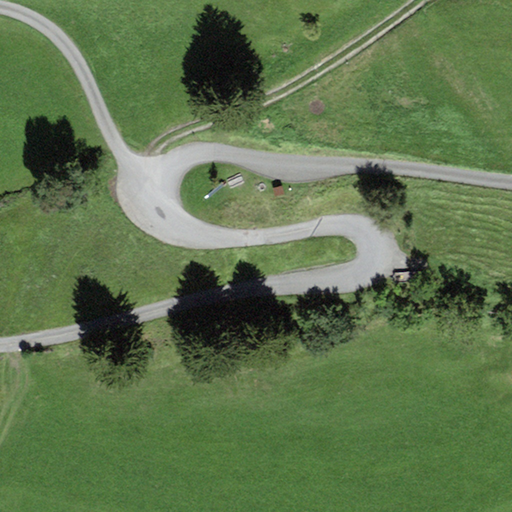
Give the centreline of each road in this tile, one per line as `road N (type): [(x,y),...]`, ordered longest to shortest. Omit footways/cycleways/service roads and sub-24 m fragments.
road 1 (track): [(17,349),(208,297),(336,285),(385,258),(372,234),(348,228),(182,241),(152,211),(144,189),(187,157),(511,181)]
road 2 (track): [(431,0),(305,82),(161,144),(161,170)]
road 3 (unclassified): [(0,12),(50,28),(81,63),(144,189)]
